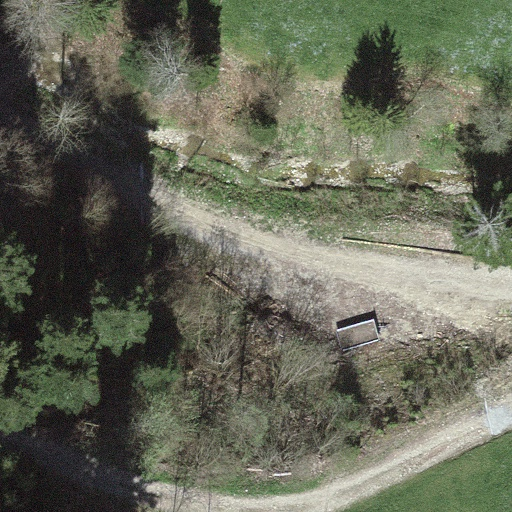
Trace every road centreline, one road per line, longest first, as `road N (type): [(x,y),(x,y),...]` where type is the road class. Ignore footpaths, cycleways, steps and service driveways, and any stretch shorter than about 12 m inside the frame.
road 1 (track): [(0,98),(148,187),(293,243),(511,287)]
road 2 (track): [(511,398),(342,496),(302,504),(238,506),(0,438)]
